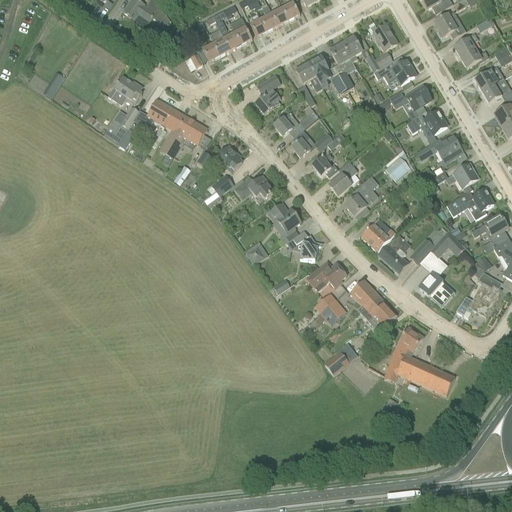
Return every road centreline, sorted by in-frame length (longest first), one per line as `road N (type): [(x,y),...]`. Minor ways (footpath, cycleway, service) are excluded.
road 1 (residential): [(488,345),(462,344),(394,297),(226,120),(212,94)]
road 2 (residential): [(511,197),(403,0)]
road 3 (residential): [(212,94),(179,90),(55,0)]
road 4 (primary): [(248,511),(432,491)]
road 5 (residential): [(212,94),(368,0)]
